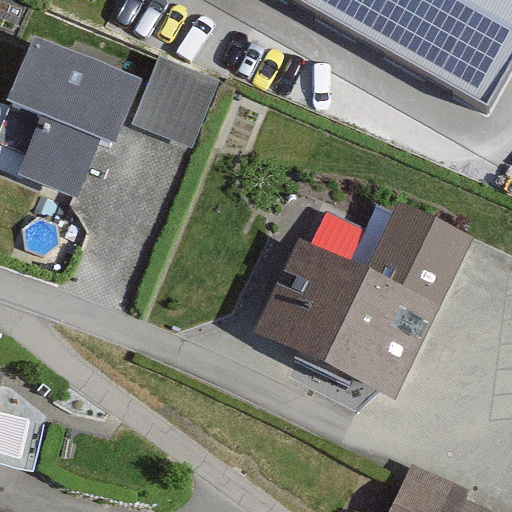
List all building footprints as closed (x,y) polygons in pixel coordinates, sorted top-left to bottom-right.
[(511,0),(305,0),(488,97),(511,37),(511,0)] [(108,145),(137,76),(36,35),(9,103),(43,117),(22,169),(74,191),(95,140),(108,145)] [(214,80),(158,58),(132,124),(188,146),(214,80)] [(367,267),(308,239),(265,332),(400,394),(437,313),(440,315),(477,235),(398,199),(367,267)] [(478,458),(423,435),(390,511),(511,511),(511,487),(473,471),(478,458)]
